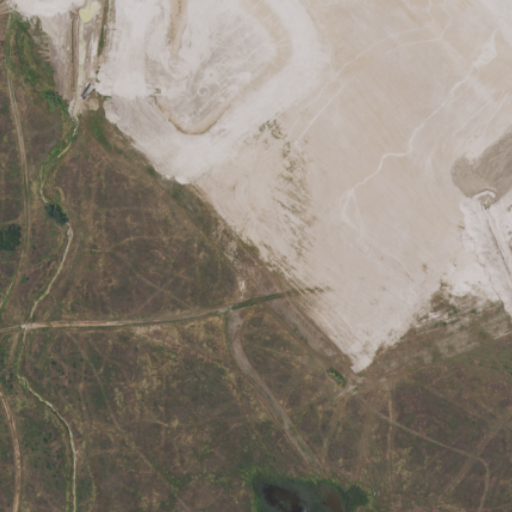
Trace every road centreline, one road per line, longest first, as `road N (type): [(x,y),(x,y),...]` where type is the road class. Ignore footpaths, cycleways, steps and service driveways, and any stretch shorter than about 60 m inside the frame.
road 1 (track): [(0,36),(26,240),(0,293),(9,511)]
road 2 (track): [(0,334),(50,323),(133,326),(240,312),(257,318),(333,511)]
road 3 (track): [(511,333),(502,470),(471,407),(470,379),(488,319),(511,290)]
road 4 (track): [(313,466),(251,378),(133,326)]
